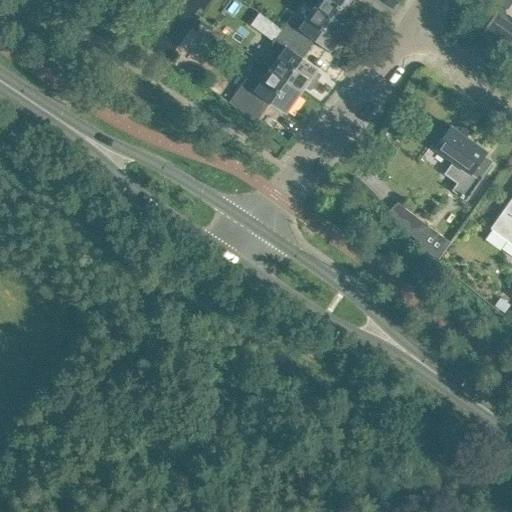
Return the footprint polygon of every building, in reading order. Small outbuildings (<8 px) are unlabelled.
[(354,0),(317,0),(314,5),(347,27),(350,22),(356,26),(366,11),(361,7),(362,6),(354,0)] [(511,0),(492,0),(503,8),(490,26),(492,27),(485,37),(511,56),(511,0)] [(331,49),(347,27),(314,5),(302,23),(291,15),(282,28),(304,44),(310,34),(331,49)] [(273,41),(282,28),(274,23),(265,35),(273,41)] [(297,53),(304,44),(282,28),(273,41),(272,41),(283,49),(270,67),(302,90),(305,86),(310,90),(321,74),(316,70),(318,68),(297,53)] [(286,112),(302,90),(270,67),(257,84),(247,77),(229,102),(256,122),(264,110),(259,107),(266,97),(286,112)] [(473,170),(486,151),(451,125),(435,147),(453,160),(444,173),(457,182),(452,189),(466,200),(483,177),(473,170)] [(511,197),(491,227),(511,242),(511,197)] [(397,202),(389,210),(437,260),(451,241),(428,225),(397,202)] [(500,297),(494,305),(504,312),(510,303),(500,297)]
